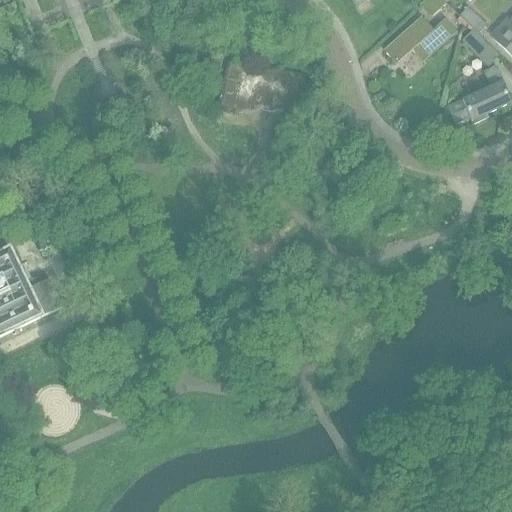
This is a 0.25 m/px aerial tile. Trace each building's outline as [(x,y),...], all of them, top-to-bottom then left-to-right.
[(349,0),(355,8),(368,0),(349,0)] [(445,4),(441,0),(424,0),(419,5),(430,17),(445,4)] [(467,8),(459,16),(469,25),(478,34),(485,26),(467,8)] [(432,31),(421,19),(400,37),(398,36),(396,38),(397,40),(384,51),(396,65),(412,51),(422,62),(456,32),(445,20),(432,31)] [(511,20),(503,29),(508,34),(498,44),(511,57),(511,20)] [(468,26),(472,30),(462,41),(488,66),(498,56),(497,55),(476,35),(478,34),(469,25),(468,26)] [(293,112),(300,78),(230,64),(223,98),(293,112)] [(486,115),(511,104),(502,85),(502,84),(494,67),(483,72),(490,87),(447,107),(455,124),(470,117),(472,122),(473,122),(474,125),(488,119),(486,115)] [(369,168),(343,145),(340,145),(320,168),(320,170),(346,194),(349,194),(369,171),(369,168)] [(41,319),(61,309),(47,280),(34,287),(30,279),(23,282),(9,251),(0,254),(0,338),(41,319)] [(257,277),(222,270),(215,309),(250,315),(257,277)]
